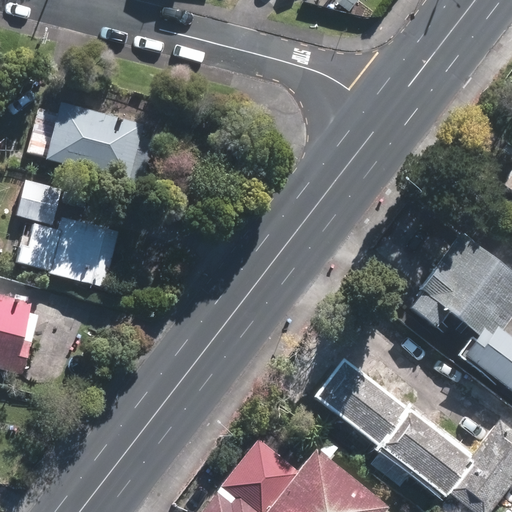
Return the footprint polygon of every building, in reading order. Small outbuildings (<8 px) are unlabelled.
[(138,124),(56,104),(53,112),(35,108),(24,151),(42,156),(41,162),(137,186),(149,141),(135,138),(138,124)] [(511,163),(497,182),(511,194),(511,163)] [(21,181),(13,216),(47,224),(56,189),(21,181)] [(115,232),(59,217),(56,230),(30,224),(19,264),(45,271),(44,273),(101,287),(115,232)] [(456,357),(511,397),(511,343),(497,333),(511,311),(511,306),(506,303),(511,294),(511,277),(453,234),(411,291),(415,294),(404,310),(430,329),(442,314),(472,336),(456,357)] [(0,296),(0,370),(20,376),(28,341),(18,339),(26,303),(0,296)] [(466,511),(483,511),(511,474),(511,435),(492,421),(463,459),(335,362),(307,398),(440,499),(443,495),(466,511)] [(212,490),(195,511),(379,511),(384,507),(310,449),(295,469),(253,437),(215,486),(230,497),(227,502),(212,490)]
